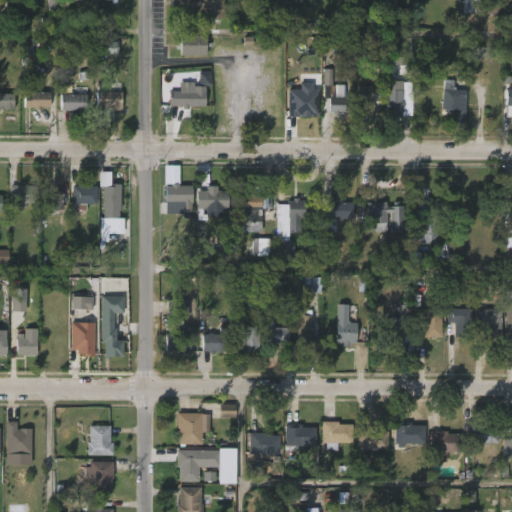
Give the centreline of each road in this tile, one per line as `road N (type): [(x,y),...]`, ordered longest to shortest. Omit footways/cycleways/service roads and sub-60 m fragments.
road 1 (residential): [(0,389),(511,387)]
road 2 (residential): [(0,149),(511,151)]
road 3 (residential): [(147,511),(146,0)]
